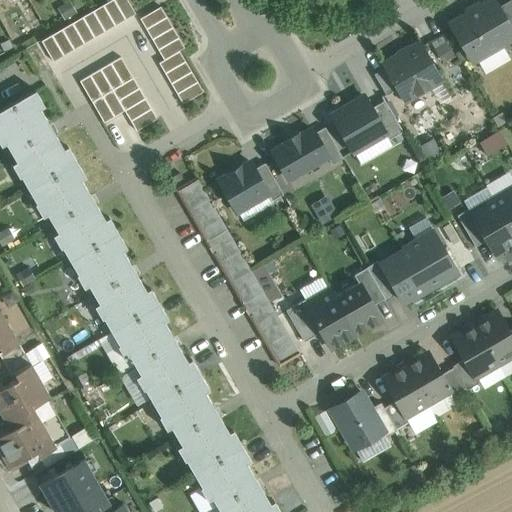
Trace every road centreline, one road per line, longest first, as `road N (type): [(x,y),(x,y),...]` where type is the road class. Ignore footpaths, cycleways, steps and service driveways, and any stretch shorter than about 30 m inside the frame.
road 1 (residential): [(264,96),(136,173),(276,416)]
road 2 (residential): [(276,416),(511,278)]
road 3 (unknown): [(334,505),(511,400)]
road 4 (residential): [(426,0),(299,75)]
